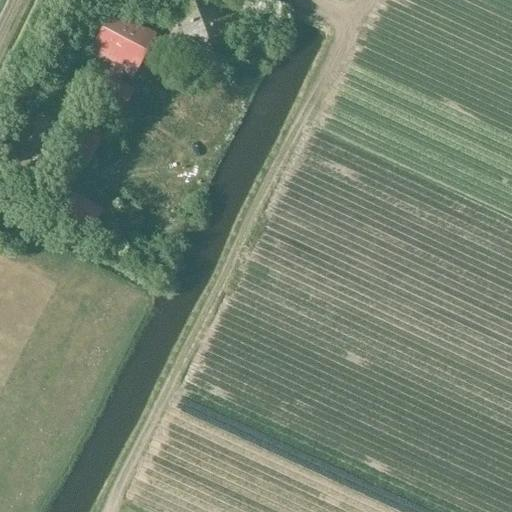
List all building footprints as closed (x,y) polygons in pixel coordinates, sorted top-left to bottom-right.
[(184,9),(167,42),(217,68),(240,18),(202,0),(191,0),(187,10),(184,9)] [(93,75),(108,84),(111,78),(120,83),(124,75),(133,80),(147,54),(154,57),(162,45),(154,41),(157,36),(113,12),(88,56),(96,61),(93,67),(94,68),(94,69),(96,71),(93,75)] [(135,91),(120,83),(111,78),(108,84),(100,98),(125,112),(135,91)] [(86,125),(69,156),(89,166),(106,136),(86,125)] [(69,192),(58,212),(93,232),(104,210),(69,192)]
